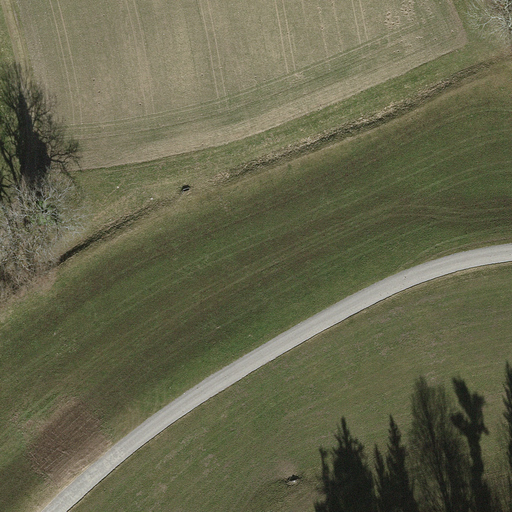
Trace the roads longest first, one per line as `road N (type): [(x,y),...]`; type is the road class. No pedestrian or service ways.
road 1 (track): [(511,253),(443,266),(375,294),(229,377),(119,454),(58,511)]
road 2 (track): [(0,248),(34,173),(6,0)]
